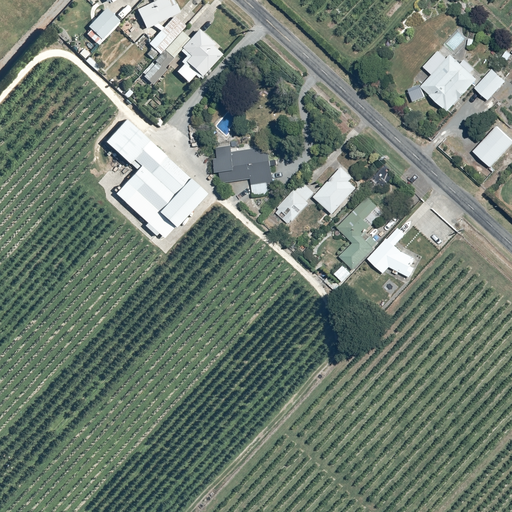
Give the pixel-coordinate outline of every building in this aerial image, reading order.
[(136,10),(144,29),(166,19),(167,22),(147,43),(158,54),(185,26),(173,16),(179,13),(172,0),(168,0),(166,1),(165,0),(150,0),(151,2),(136,10)] [(107,6),(89,25),(93,29),(88,34),(98,43),(121,20),(107,6)] [(197,30),(180,48),(188,56),(183,62),(200,74),(219,54),(211,47),(213,45),(197,30)] [(475,79),(448,56),(445,59),(437,52),(422,68),(431,76),(419,88),(446,114),(475,79)] [(510,86),(504,80),(491,68),(473,88),(487,100),(495,90),(501,96),(510,86)] [(165,237),(177,225),(206,193),(190,178),(126,118),(106,140),(137,169),(116,192),(146,219),(143,222),(156,235),(159,232),(165,237)] [(511,144),(511,139),(498,126),(474,151),(490,167),(511,144)] [(273,184),(266,145),(230,151),(230,147),(213,149),(216,185),(249,180),(251,187),(273,184)] [(351,178),(339,168),(313,197),(331,214),(355,189),(347,182),(351,178)] [(312,193),(304,186),(296,195),(292,192),(275,211),(290,224),(310,202),(307,199),(312,193)] [(383,214),(367,197),(336,227),(351,243),(337,257),(352,271),(377,244),(365,232),(383,214)] [(404,235),(397,228),(363,262),(381,276),(389,268),(411,278),(420,260),(400,251),(393,246),(404,235)]
